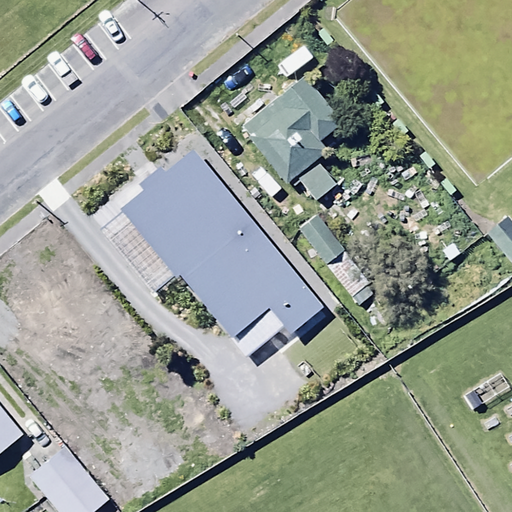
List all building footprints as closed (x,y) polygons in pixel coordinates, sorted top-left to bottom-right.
[(268,107),(229,143),(305,224),(343,188),(268,107)] [(511,288),(511,243),(498,227),(475,246),(511,289),(511,288)] [(319,281),(339,266),(309,228),(290,243),(319,281)] [(183,282),(141,237),(100,275),(142,320),(183,282)] [(229,267),(183,305),(222,353),(268,315),(229,267)] [(106,326),(61,279),(15,322),(59,369),(106,326)] [(144,354),(118,324),(104,336),(129,366),(144,354)] [(0,457),(16,443),(0,425),(0,457)] [(153,444),(108,481),(133,511),(135,511),(179,476),(153,444)] [(58,460),(24,485),(43,511),(100,511),(78,482),(88,475),(80,466),(68,474),(58,460)]
